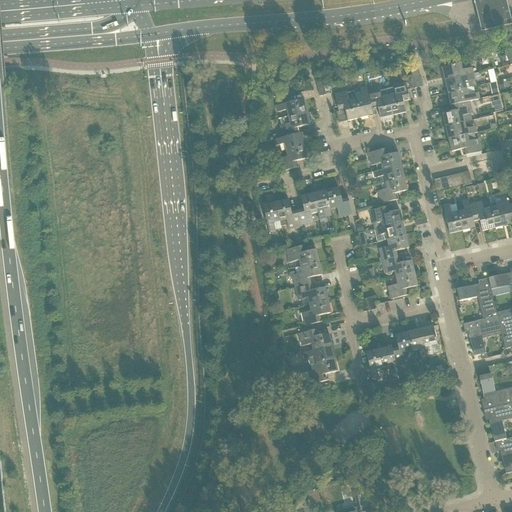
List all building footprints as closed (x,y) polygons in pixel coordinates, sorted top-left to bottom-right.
[(511,20),(507,0),(482,0),(475,2),(483,34),(511,27),(511,20)] [(441,68),(444,81),(473,74),(471,68),(462,70),(460,64),(441,68)] [(415,88),(421,87),(418,74),(413,76),(415,88)] [(444,81),(447,94),(466,89),(464,82),(474,80),(473,74),(444,81)] [(410,90),(410,89),(415,88),(413,76),(407,77),(410,90)] [(328,81),(322,83),(325,95),(331,94),(328,81)] [(496,82),(489,84),(492,94),(498,93),(496,82)] [(325,95),(322,83),(316,84),(319,96),(325,95)] [(393,88),(386,90),(393,115),(405,112),(402,99),(402,98),(408,97),(408,98),(409,100),(405,83),(392,86),(393,88)] [(362,98),(356,100),(360,118),(373,115),(371,106),(367,92),(366,87),(360,88),(362,98)] [(379,89),(367,92),(371,106),(376,104),(376,105),(380,119),(393,115),(386,90),(380,91),(379,89)] [(455,105),(469,102),(479,99),(477,93),(468,95),(466,89),(447,94),(450,106),(455,105)] [(360,118),(356,100),(349,101),(347,92),(334,95),(338,112),(339,112),(338,109),(344,107),(347,121),(360,118)] [(287,110),(288,117),(307,112),(304,100),(275,106),(277,113),(287,110)] [(442,114),(445,127),(464,122),(472,120),(470,114),(472,114),(469,102),(455,105),(456,111),(442,114)] [(282,133),(272,136),(273,140),(283,138),(297,134),(296,128),(297,128),(310,125),(307,112),(288,117),(280,119),(281,125),(280,126),(282,133)] [(464,122),(445,127),(448,140),(476,133),(475,127),(474,127),(475,126),(474,121),(472,120),(464,122)] [(284,144),(286,150),(305,146),(301,133),(297,134),(283,138),(273,140),(275,146),(284,144)] [(476,133),(448,140),(451,152),(464,149),(465,149),(467,155),(466,155),(463,155),(463,156),(481,152),(479,142),(478,139),(476,140),(474,134),(477,133),(476,133)] [(305,146),(286,150),(287,157),(278,159),(281,172),(299,168),(299,167),(295,168),(293,162),(307,159),(305,146)] [(381,164),(382,170),(401,166),(398,153),(384,156),(382,150),(386,150),(386,149),(368,153),(371,166),(381,164)] [(380,184),(386,183),(404,178),(401,166),(382,170),(373,172),(374,179),(379,178),(380,184)] [(472,184),(469,172),(463,173),(466,185),(472,184)] [(460,187),(466,185),(463,173),(457,175),(460,187)] [(454,188),(460,187),(457,175),(451,176),(454,188)] [(454,188),(451,176),(445,177),(448,190),(454,188)] [(442,191),(448,190),(445,177),(439,179),(442,191)] [(382,190),(377,191),(380,204),(398,200),(395,200),(394,201),(393,195),(394,194),(407,191),(404,178),(386,183),(380,184),(382,190)] [(433,180),(436,192),(442,191),(439,179),(433,180)] [(330,210),(337,208),(339,218),(352,215),(347,197),(348,201),(342,202),(339,188),(326,191),(330,210)] [(326,191),(313,194),(317,213),(320,223),(320,222),(324,222),(326,221),(324,211),(330,210),(326,191)] [(296,209),(297,213),(301,227),(313,224),(311,214),(317,213),(313,194),(300,197),(304,211),(298,213),(297,209),(296,209)] [(506,196),(500,197),(507,226),(511,224),(511,204),(508,206),(506,196)] [(495,203),(488,204),(489,207),(490,210),(494,229),(507,226),(500,197),(494,199),(495,203)] [(288,200),(275,203),(279,222),(281,226),(287,225),(288,230),(301,227),(297,213),(291,214),(291,213),(288,200)] [(464,211),(458,213),(462,231),(475,228),(472,219),(469,205),(468,200),(462,201),(464,211)] [(481,202),(469,205),(472,219),(478,218),(479,219),(482,232),(494,229),(490,210),(489,207),(483,209),(481,202)] [(279,222),(275,203),(262,206),(269,235),(275,233),(273,223),(279,222)] [(462,231),(458,213),(451,214),(449,204),(442,206),(449,234),(462,231)] [(387,207),(369,211),(372,223),(376,223),(377,229),(384,227),(402,223),(399,211),(386,214),(385,214),(384,208),(385,208),(387,207)] [(377,242),(387,240),(405,236),(402,223),(384,227),(377,229),(374,230),(377,242)] [(378,249),(381,261),(396,258),(394,252),(408,248),(405,236),(387,240),(388,246),(378,249)] [(299,260),(300,267),(319,262),(316,250),(302,253),(300,247),(303,246),(286,250),(289,263),(299,260)] [(394,271),(396,278),(414,274),(411,261),(397,264),(396,258),(399,258),(399,257),(396,258),(381,261),(384,274),(386,273),(386,274),(388,275),(391,275),(392,273),(392,272),(394,271)] [(293,279),(295,288),(313,284),(309,284),(308,279),(322,275),(319,262),(300,267),(302,273),(296,275),(296,273),(294,272),(289,273),(288,277),(291,280),(293,279)] [(511,272),(488,279),(491,290),(510,286),(511,295),(511,272)] [(414,274),(396,278),(397,284),(387,287),(389,292),(391,300),(409,295),(407,289),(417,286),(414,274)] [(482,320),(497,317),(496,312),(496,313),(490,290),(491,290),(488,279),(481,280),(481,284),(456,290),(459,301),(479,297),(484,319),(482,320)] [(308,298),(309,305),(328,300),(325,287),(311,291),(309,285),(313,284),(295,288),(298,301),(308,298)] [(369,311),(375,310),(372,297),(366,298),(369,311)] [(363,312),(369,311),(366,298),(360,300),(363,312)] [(309,305),(311,311),(301,313),(304,326),(322,322),(321,321),(318,322),(317,317),(331,313),(328,300),(309,305)] [(500,331),(505,349),(511,347),(511,346),(511,344),(511,343),(511,320),(509,309),(496,312),(497,317),(500,331)] [(468,331),(474,357),(481,355),(482,360),(491,358),(490,353),(486,354),(481,334),(500,330),(500,331),(497,317),(482,320),(462,325),(464,332),(468,331)] [(331,346),(328,334),(327,328),(327,327),(299,334),(302,347),(311,344),(312,351),(331,346)] [(433,327),(420,330),(427,358),(432,357),(433,357),(430,347),(437,345),(433,327)] [(420,330),(408,333),(412,351),(418,350),(421,359),(427,358),(420,330)] [(398,350),(392,351),(395,366),(396,365),(408,363),(405,353),(412,351),(408,333),(395,336),(398,350)] [(309,365),(316,363),(334,359),(331,346),(312,351),(303,353),(304,359),(308,358),(309,365)] [(391,347),(379,350),(383,368),(389,367),(392,377),(398,375),(396,365),(395,366),(392,351),(391,347)] [(383,368),(379,350),(366,353),(373,381),(379,380),(377,370),(383,368)] [(334,359),(316,363),(317,370),(307,372),(311,385),(328,381),(328,380),(325,381),(323,375),(337,372),(334,359)] [(430,373),(432,379),(444,376),(443,370),(430,373)] [(481,403),(483,410),(511,403),(511,389),(495,394),(490,374),(478,377),(484,402),(481,403)] [(370,397),(377,395),(374,383),(368,384),(370,397)] [(370,397),(368,384),(361,386),(364,398),(370,397)] [(488,417),(494,442),(506,439),(501,420),(511,417),(511,403),(483,410),(485,417),(488,417)] [(511,437),(506,439),(494,442),(496,449),(499,449),(505,474),(511,472),(511,437)] [(349,483),(358,494),(354,495),(357,507),(354,508),(354,511),(363,511),(373,510),(374,510),(349,483)] [(308,490),(308,504),(320,502),(317,488),(308,490)]
